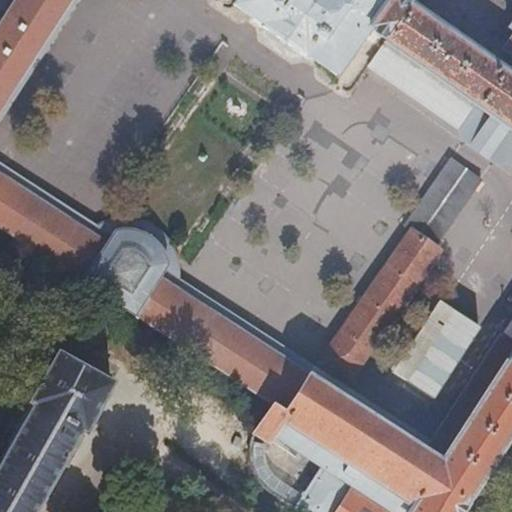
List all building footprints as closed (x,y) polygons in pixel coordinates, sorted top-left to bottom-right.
[(511,22),(509,27),(511,28),(511,36),(504,48),(511,53),(511,74),(412,5),(412,4),(405,0),(383,0),(382,2),(379,0),(236,0),(234,4),(262,23),(261,25),(308,57),(309,56),(336,74),(367,29),(511,131),(511,346),(440,457),(156,277),(162,267),(163,268),(165,265),(163,263),(157,248),(146,237),(139,233),(132,231),(123,229),(112,230),(110,228),(107,232),(109,233),(102,242),(71,222),(41,203),(0,176),(0,102),(13,83),(31,56),(51,25),(67,0),(0,0),(0,14),(3,16),(0,20),(0,230),(270,404),(258,425),(253,434),(264,440),(268,432),(321,466),(302,495),(272,474),(269,470),(264,457),(264,453),(265,443),(252,436),(250,445),(250,456),(250,462),(254,472),(259,481),(262,485),(268,490),(300,511),(457,511),(511,428),(511,22)] [(480,180),(450,158),(403,224),(410,229),(317,362),(346,381),(439,248),(435,245),(480,180)] [(484,329),(441,302),(394,375),(437,402),(484,329)] [(0,511),(29,511),(77,428),(82,430),(110,380),(54,349),(26,399),(30,402),(0,456),(0,511)] [(115,471),(84,453),(62,492),(93,510),(115,471)] [(91,511),(92,511),(61,494),(50,511),(91,511)]
